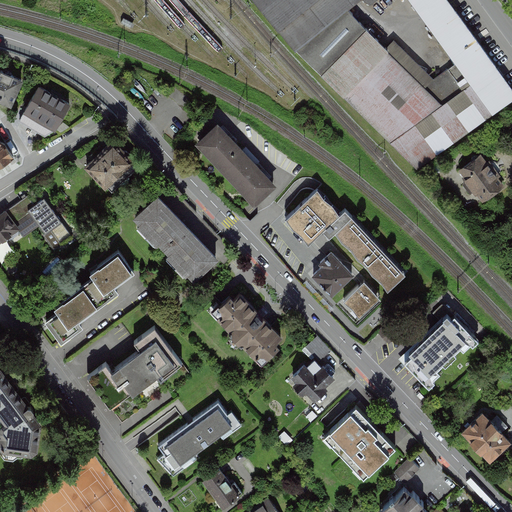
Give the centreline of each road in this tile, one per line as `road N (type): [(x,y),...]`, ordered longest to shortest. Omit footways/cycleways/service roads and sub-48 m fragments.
road 1 (primary): [(506,511),(112,96),(57,57),(0,36)]
road 2 (residential): [(0,296),(159,511)]
road 3 (residential): [(0,185),(111,113)]
